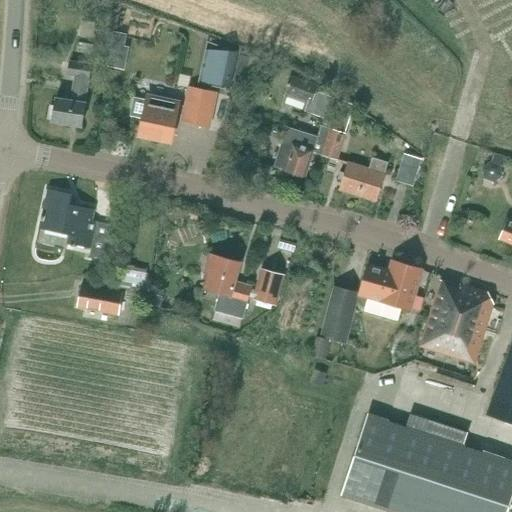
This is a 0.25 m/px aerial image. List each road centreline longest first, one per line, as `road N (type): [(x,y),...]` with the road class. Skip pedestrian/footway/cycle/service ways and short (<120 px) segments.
road 1 (tertiary): [(511,282),(361,231),(2,148)]
road 2 (track): [(427,251),(482,64),(460,0)]
road 3 (tertiary): [(2,148),(15,0)]
